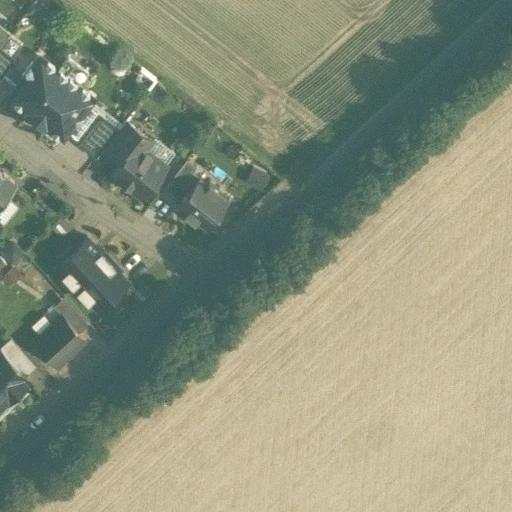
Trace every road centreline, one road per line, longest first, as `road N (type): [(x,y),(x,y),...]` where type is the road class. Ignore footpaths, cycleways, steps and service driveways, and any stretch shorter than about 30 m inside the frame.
road 1 (residential): [(409,82),(199,274)]
road 2 (residential): [(199,274),(0,459)]
road 3 (residential): [(0,127),(199,274)]
